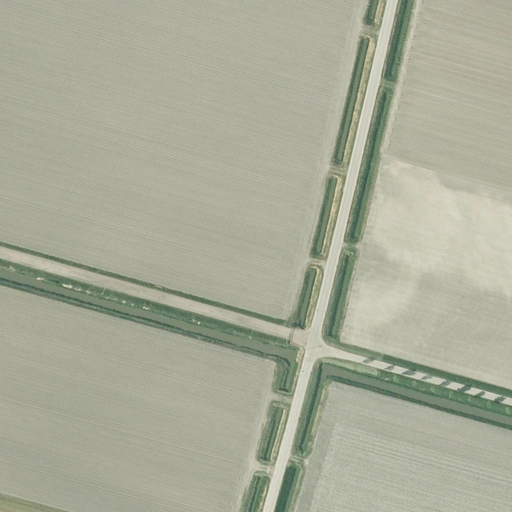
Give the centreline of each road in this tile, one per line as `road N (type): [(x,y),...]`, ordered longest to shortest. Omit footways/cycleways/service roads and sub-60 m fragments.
road 1 (tertiary): [(310,345),(390,0)]
road 2 (track): [(0,255),(284,333)]
road 3 (unclassified): [(511,405),(310,345)]
road 4 (tertiary): [(265,511),(310,345)]
